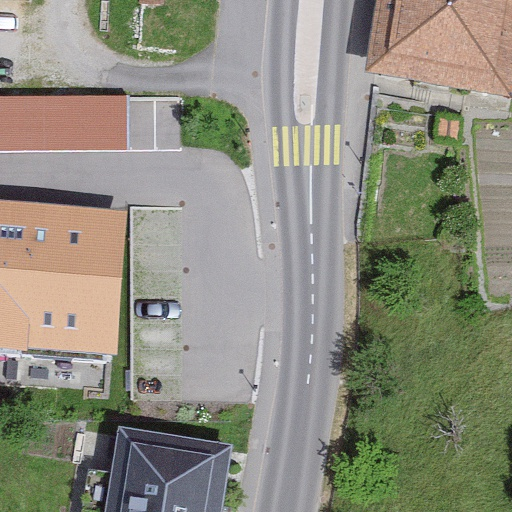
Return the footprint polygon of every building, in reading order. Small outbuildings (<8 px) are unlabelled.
[(0,0),(0,8),(46,8),(46,0),(0,0)] [(511,112),(511,0),(382,0),(368,89),(511,112)] [(124,105),(0,106),(0,149),(125,149),(124,105)] [(0,345),(108,353),(117,231),(0,222),(0,345)] [(224,511),(235,456),(121,435),(107,511),(224,511)]
